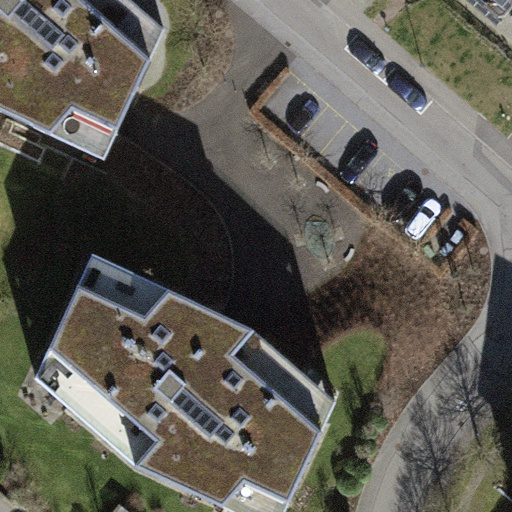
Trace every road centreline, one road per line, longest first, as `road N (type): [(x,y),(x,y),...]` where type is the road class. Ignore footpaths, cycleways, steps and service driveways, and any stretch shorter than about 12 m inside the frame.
road 1 (residential): [(279,0),(511,195)]
road 2 (residential): [(511,345),(424,447),(398,511)]
